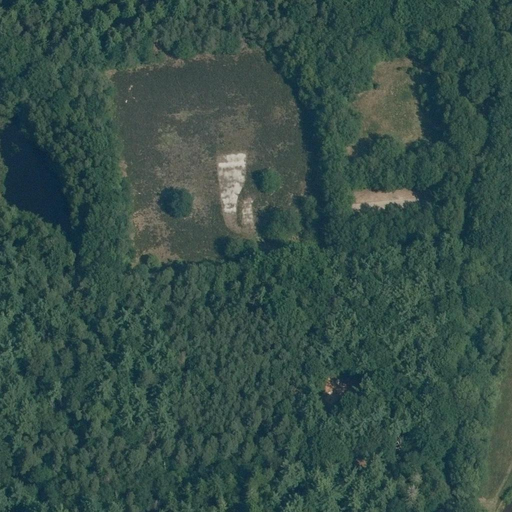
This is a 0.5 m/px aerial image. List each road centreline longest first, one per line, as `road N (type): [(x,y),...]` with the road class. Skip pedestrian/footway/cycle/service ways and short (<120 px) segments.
road 1 (unclassified): [(443,511),(493,0)]
road 2 (track): [(468,243),(101,280),(46,275),(0,248)]
